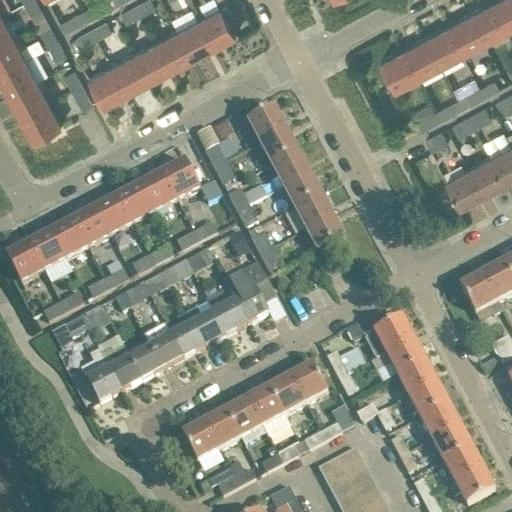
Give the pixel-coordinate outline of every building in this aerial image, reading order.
[(36,0),(31,0),(26,3),(33,18),(43,12),(36,0)] [(156,0),(145,0),(139,3),(144,13),(159,5),(156,0)] [(511,0),(495,0),(492,2),(507,30),(511,27),(511,0)] [(492,2),(470,14),(485,41),(507,30),(492,2)] [(99,3),(83,12),(88,21),(105,12),(99,3)] [(144,13),(139,3),(124,11),(130,21),(144,13)] [(222,6),(200,18),(215,46),(237,34),(222,6)] [(88,21),(83,12),(62,24),(67,33),(88,21)] [(470,14),(448,25),(463,53),(485,41),(470,14)] [(0,16),(0,44),(15,37),(3,15),(0,16)] [(200,18),(178,30),(193,58),(215,46),(200,18)] [(107,21),(93,28),(98,39),(113,31),(107,21)] [(448,25),(426,37),(441,65),(463,53),(448,25)] [(51,26),(41,32),(46,41),(56,36),(51,26)] [(93,28),(78,36),(84,47),(98,39),(93,28)] [(178,30),(156,42),(171,69),(193,58),(178,30)] [(56,36),(46,41),(57,62),(67,56),(56,36)] [(15,37),(0,45),(0,73),(27,59),(34,55),(28,44),(21,48),(15,37)] [(426,37),(404,49),(419,77),(441,65),(426,37)] [(156,42),(134,54),(149,81),(171,69),(156,42)] [(419,77),(404,49),(382,61),(397,88),(419,77)] [(134,54),(112,66),(127,93),(149,81),(134,54)] [(0,73),(0,75),(11,96),(38,81),(27,59),(0,73)] [(127,93),(112,66),(90,77),(105,105),(127,93)] [(75,70),(65,76),(73,90),(83,85),(75,70)] [(486,98),(499,91),(493,80),(480,87),(486,98)] [(11,96),(23,118),(50,103),(38,81),(11,96)] [(83,85),(73,90),(84,111),(95,106),(83,85)] [(471,106),(485,99),(480,87),(465,96),(471,106)] [(503,114),(511,109),(511,97),(511,96),(497,103),(503,114)] [(50,103),(23,118),(35,140),(62,125),(50,103)] [(420,133),(441,122),(436,112),(432,104),(412,115),(420,133)] [(441,122),(455,114),(451,104),(436,112),(441,122)] [(468,118),(474,130),(492,120),(486,108),(468,118)] [(249,124),(261,145),(287,132),(275,110),(249,124)] [(459,138),(474,130),(468,118),(453,126),(459,138)] [(261,145),(273,167),(299,153),(287,132),(261,145)] [(427,141),(432,151),(449,142),(444,132),(427,141)] [(511,145),(491,156),(505,182),(511,178),(511,145)] [(218,148),(206,154),(215,171),(227,165),(226,163),(218,148)] [(273,167),(284,189),(310,175),(299,153),(273,167)] [(491,156),(469,168),(483,194),(505,182),(491,156)] [(187,164),(164,176),(178,202),(201,190),(187,164)] [(227,165),(215,171),(224,187),(236,181),(227,165)] [(483,194),(469,168),(447,180),(461,206),(483,194)] [(284,189),(296,211),(322,197),(310,175),(284,189)] [(164,176),(142,188),(156,214),(178,202),(164,176)] [(142,188),(120,199),(134,226),(156,214),(142,188)] [(241,191),(229,197),(238,214),(250,208),(244,197),(241,191)] [(296,211),(308,232),(334,218),(322,197),(296,211)] [(120,199),(97,211),(112,238),(134,226),(120,199)] [(250,208),(238,214),(247,230),(258,224),(250,208)] [(97,211),(75,223),(89,250),(112,238),(97,211)] [(334,218),(308,232),(319,254),(345,240),(334,218)] [(75,223),(52,235),(67,262),(89,250),(75,223)] [(213,226),(195,235),(200,245),(218,236),(213,226)] [(251,236),(261,257),(273,251),(261,230),(251,236)] [(52,235),(30,247),(45,274),(67,262),(52,235)] [(195,235),(177,245),(183,255),(200,245),(195,235)] [(45,274),(30,247),(8,259),(22,286),(45,274)] [(168,249),(151,259),(156,269),(174,259),(168,249)] [(261,257),(270,274),(281,269),(273,251),(261,257)] [(208,252),(187,263),(194,277),(215,266),(208,252)] [(151,259),(133,268),(138,278),(156,269),(151,259)] [(187,263),(166,274),(173,288),(194,277),(187,263)] [(229,290),(236,304),(249,328),(270,317),(265,307),(277,300),(270,287),(271,286),(260,264),(225,283),(229,290)] [(511,278),(505,265),(483,277),(503,313),(499,305),(511,297),(511,278)] [(112,279),(106,282),(111,292),(129,283),(124,273),(112,279)] [(166,274),(151,282),(158,296),(173,288),(166,274)] [(503,313),(483,277),(461,288),(476,317),(490,309),(494,318),(503,313)] [(106,282),(88,291),(94,301),(111,292),(106,282)] [(139,289),(124,297),(131,310),(146,302),(139,289)] [(229,290),(207,302),(215,316),(227,339),(249,328),(236,304),(229,290)] [(79,296),(61,306),(67,316),(85,306),(79,296)] [(124,297),(115,302),(122,315),(131,310),(124,297)] [(61,306),(44,315),(49,325),(67,316),(61,306)] [(90,315),(82,319),(89,333),(91,337),(111,327),(102,309),(90,315)] [(197,310),(188,315),(206,351),(227,339),(215,316),(204,322),(197,310)] [(183,333),(173,338),(185,362),(206,351),(188,315),(178,321),(183,333)] [(56,333),(53,335),(64,355),(76,348),(72,341),(89,333),(82,319),(56,333)] [(366,340),(377,361),(415,341),(404,319),(375,334),(375,335),(366,340)] [(368,322),(350,332),(355,343),(374,334),(368,322)] [(166,327),(145,338),(152,350),(164,373),(185,362),(173,338),(166,327)] [(491,345),(501,365),(511,358),(511,338),(509,340),(507,337),(491,345)] [(387,357),(398,378),(427,363),(415,341),(377,361),(377,362),(387,357)] [(100,353),(122,396),(143,384),(124,349),(114,354),(112,351),(102,356),(100,353)] [(125,349),(124,349),(143,384),(164,373),(152,350),(131,361),(125,349)] [(122,396),(100,353),(91,358),(95,365),(82,371),(101,407),(122,396)] [(337,354),(328,359),(339,380),(349,375),(337,354)] [(398,378),(410,399),(438,384),(427,363),(398,378)] [(314,367),(292,379),(307,407),(329,395),(314,367)] [(349,375),(339,380),(348,398),(358,392),(349,375)] [(292,379),(270,390),(286,418),(307,407),(292,379)] [(410,399),(422,421),(450,406),(438,384),(410,399)] [(270,390),(249,402),(264,430),(286,418),(270,390)] [(249,402),(227,413),(242,442),(243,441),(246,448),(267,436),(249,402)] [(382,402),(357,415),(363,424),(377,416),(387,411),(382,402)] [(422,421),(433,443),(462,428),(450,406),(422,421)] [(344,408),(332,414),(338,426),(321,435),(325,444),(355,428),(344,408)] [(387,411),(377,416),(386,432),(395,427),(387,411)] [(227,413),(205,425),(220,453),(242,442),(227,413)] [(220,453),(205,425),(184,436),(199,465),(220,453)] [(433,443),(445,464),(473,449),(462,428),(433,443)] [(320,435),(300,446),(305,455),(325,444),(320,435)] [(402,439),(392,444),(401,460),(410,455),(402,439)] [(279,458),(274,449),(267,453),(272,462),(279,458)] [(445,464),(456,486),(485,471),(473,449),(445,464)] [(279,458),(284,468),(300,459),(295,450),(279,458)] [(342,460),(349,472),(367,462),(361,450),(342,460)] [(410,455),(401,460),(409,476),(419,471),(410,455)] [(263,467),(268,476),(284,468),(279,458),(272,462),(263,467)] [(324,470),(331,482),(349,472),(342,460),(324,470)] [(367,462),(349,472),(355,484),(374,474),(367,462)] [(231,471),(201,487),(205,494),(218,488),(224,499),(241,490),(231,471)] [(485,471),(456,486),(449,490),(454,500),(462,496),(468,508),(496,492),(485,471)] [(252,472),(236,480),(241,490),(257,482),(252,472)] [(331,482),(337,494),(355,484),(349,472),(331,482)] [(355,484),(361,495),(380,485),(374,474),(355,484)] [(425,483),(416,488),(424,503),(434,499),(425,483)] [(337,494),(343,505),(361,495),(355,484),(337,494)] [(361,495),(367,506),(385,496),(380,485),(361,495)] [(302,511),(289,488),(271,498),(278,511),(287,507),(290,511),(302,511)] [(343,505),(347,511),(355,511),(367,506),(361,495),(343,505)] [(367,506),(370,511),(382,511),(392,507),(385,496),(367,506)] [(440,511),(434,499),(424,503),(428,511),(440,511)]
